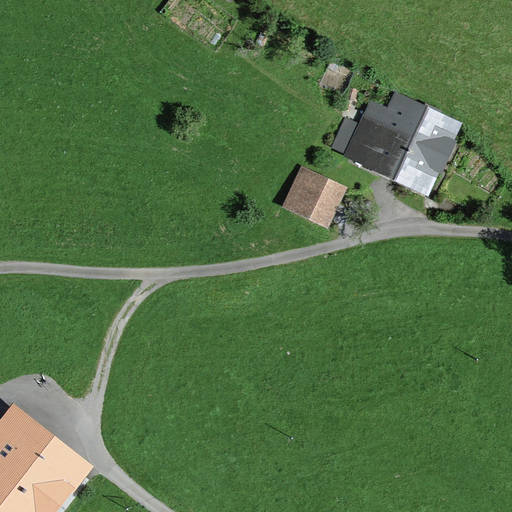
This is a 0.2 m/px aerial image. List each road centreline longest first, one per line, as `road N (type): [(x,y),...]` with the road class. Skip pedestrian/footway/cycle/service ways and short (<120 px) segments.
road 1 (track): [(0,268),(140,275),(250,266),(412,233),(511,241)]
road 2 (track): [(166,273),(111,332),(86,437)]
